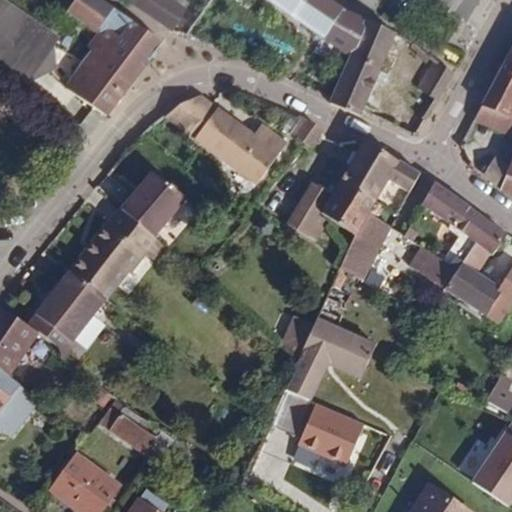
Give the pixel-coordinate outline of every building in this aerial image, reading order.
[(0,0),(0,67),(26,85),(56,70),(54,43),(59,37),(2,0),(0,0)] [(83,62),(124,93),(162,43),(100,0),(75,0),(67,12),(102,37),(83,62)] [(131,0),(131,2),(173,30),(189,8),(176,0),(131,0)] [(265,0),(348,59),(366,21),(348,12),(330,0),(265,0)] [(360,116),(396,34),(366,21),(348,59),(331,100),(330,104),(360,116)] [(511,51),(482,108),(508,117),(511,109),(511,51)] [(106,116),(124,93),(83,62),(65,87),(106,116)] [(436,101),(454,74),(439,63),(423,91),(436,101)] [(474,122),(505,135),(511,119),(508,117),(482,108),(474,122)] [(195,141),(256,186),(287,144),(263,126),(255,136),(219,109),(195,141)] [(378,121),(396,129),(401,118),(383,110),(378,121)] [(482,177),(511,199),(511,118),(511,119),(505,135),(511,137),(511,162),(510,168),(495,159),(482,177)] [(307,123),(296,140),(312,150),(322,134),(314,126),(307,123)] [(364,143),(362,148),(342,181),(375,202),(388,181),(409,194),(420,175),(364,143)] [(134,197),(122,212),(151,237),(154,239),(186,201),(154,173),(142,187),(144,190),(137,199),(134,197)] [(375,202),(342,181),(333,197),(322,215),(331,221),(356,237),(340,270),(347,274),(360,280),(388,227),(368,215),(375,202)] [(322,215),(333,197),(313,183),(287,225),(316,243),(331,221),(322,215)] [(509,236),(436,185),(423,209),(451,228),(433,256),(458,272),(476,246),(489,255),(493,258),(509,236)] [(151,237),(122,212),(109,228),(106,226),(69,273),(71,274),(103,300),(151,237)] [(394,231),(369,283),(387,292),(402,261),(411,266),(422,244),(394,231)] [(482,265),(489,255),(476,246),(458,272),(445,291),(486,318),(493,308),(511,320),(511,272),(506,281),(482,265)] [(458,272),(433,256),(424,250),(409,273),(444,294),(445,291),(458,272)] [(340,290),(347,274),(340,270),(332,287),(340,290)] [(106,302),(103,300),(71,274),(51,300),(54,303),(46,313),(42,311),(29,328),(37,333),(59,348),(62,359),(106,302)] [(340,290),(332,287),(314,327),(298,362),(294,371),(305,375),(311,360),(360,381),(384,329),(345,312),(352,296),(340,290)] [(54,303),(51,300),(42,311),(46,313),(54,303)] [(18,320),(1,308),(0,309),(0,372),(7,377),(30,342),(12,330),(18,320)] [(294,318),(280,347),(298,362),(314,327),(294,318)] [(29,328),(18,320),(12,330),(30,342),(37,333),(29,328)] [(321,382),(305,375),(294,371),(268,427),(296,439),(321,382)] [(7,377),(0,372),(0,438),(4,433),(11,439),(40,403),(7,377)] [(511,393),(499,386),(487,402),(509,415),(511,409),(511,393)] [(366,426),(317,404),(299,444),(349,466),(366,426)] [(109,432),(156,464),(162,457),(174,441),(127,408),(109,432)] [(511,435),(479,483),(511,505),(511,435)] [(174,441),(162,457),(181,471),(194,454),(174,441)] [(76,454),(50,492),(78,511),(102,511),(121,488),(76,454)] [(192,489),(202,496),(218,475),(208,467),(192,489)] [(414,511),(463,511),(429,489),(414,511)] [(164,511),(169,506),(146,491),(130,511),(164,511)]
